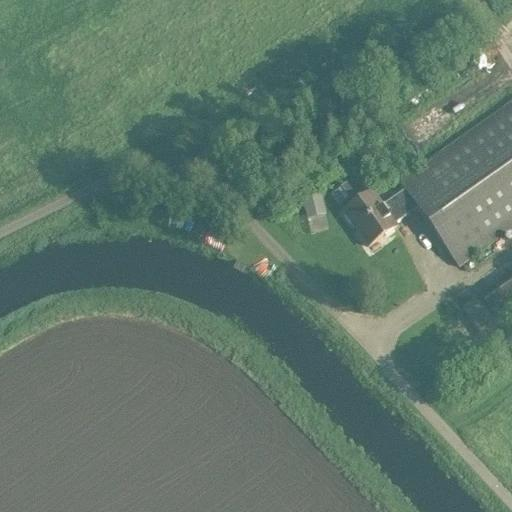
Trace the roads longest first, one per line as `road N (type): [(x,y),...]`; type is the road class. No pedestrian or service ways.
road 1 (unclassified): [(511,501),(206,176)]
road 2 (unclassified): [(0,232),(130,167),(174,163),(206,176)]
